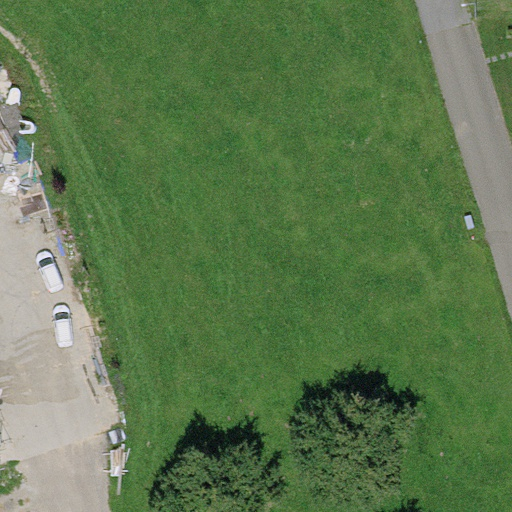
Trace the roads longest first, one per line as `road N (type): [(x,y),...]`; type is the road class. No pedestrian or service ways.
road 1 (unknown): [(0,219),(109,511)]
road 2 (residential): [(511,196),(449,0)]
